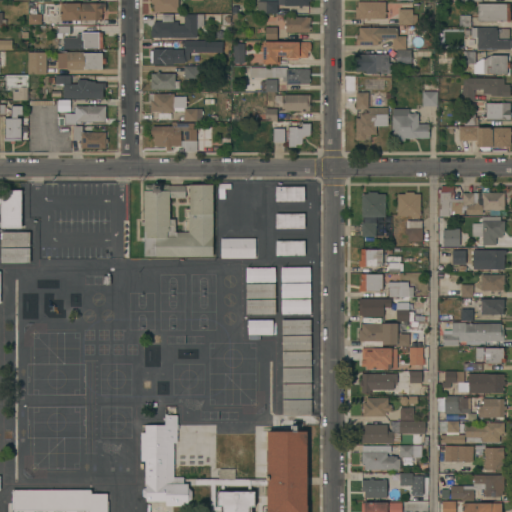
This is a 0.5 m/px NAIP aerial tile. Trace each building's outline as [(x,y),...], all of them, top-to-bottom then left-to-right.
[(178,0),(178,11),(153,12),(153,3),(151,3),(151,0),(178,0)] [(277,0),(277,13),(257,13),(257,0),(277,0)] [(385,1),(385,11),(387,11),(387,13),(385,13),(385,18),(355,18),(355,16),(355,13),(355,6),(357,6),(357,1),(385,1)] [(105,3),(105,11),(102,11),(102,13),(102,20),(60,19),(60,2),(105,3)] [(509,2),(509,11),(510,11),(510,20),(477,20),(477,3),(509,2)] [(418,8),(418,23),(398,24),(398,8),(418,8)] [(33,13),(33,12),(36,12),(36,13),(41,13),(41,24),(28,23),(28,13),(33,13)] [(203,13),(203,26),(199,26),(197,29),(197,36),(151,37),(151,35),(150,34),(150,30),(151,29),(151,25),(154,24),(154,21),(162,21),(162,13),(173,13),(173,21),(178,21),(178,24),(184,24),(184,14),(203,13)] [(470,26),(459,26),(459,15),(470,15),(470,26)] [(310,16),(309,32),(285,31),(286,27),(284,27),(284,25),(285,25),(285,16),(310,16)] [(277,39),(265,39),(265,26),(277,26),(277,39)] [(476,48),(476,37),(471,37),(471,27),(477,27),(477,26),(496,26),(496,29),(497,29),(497,39),(510,39),(510,48),(476,48)] [(356,44),(356,34),(358,34),(358,27),(397,27),(397,35),(405,35),(406,42),(409,42),(409,49),(411,49),(411,56),(415,56),(415,64),(396,64),(396,48),(392,48),(392,37),(384,38),(384,39),(381,39),(381,40),(377,40),(377,44),(356,44)] [(63,37),(81,37),(81,32),(98,31),(98,32),(102,32),(102,48),(98,48),(98,47),(83,47),(83,48),(63,48),(63,37)] [(0,39),(12,39),(12,49),(0,49),(0,39)] [(205,40),(205,52),(184,52),(184,40),(205,40)] [(310,41),(310,44),(311,44),(311,48),(310,48),(310,50),(308,50),(307,57),(298,57),(298,59),(287,59),(287,57),(285,57),(286,55),(279,55),(279,64),(262,64),(262,41),(310,41)] [(244,63),(233,63),(233,42),(244,42),(244,63)] [(173,48),(173,64),(152,64),(152,62),(150,62),(150,50),(152,50),(152,48),(173,48)] [(507,61),(510,61),(510,67),(507,67),(507,73),(490,73),(490,72),(484,72),(484,73),(473,73),(473,63),(464,63),(464,50),(475,50),(475,62),(481,58),(484,58),(491,54),(507,55),(507,61)] [(47,75),(28,75),(29,52),(48,52),(47,75)] [(103,52),(103,58),(106,58),(106,64),(102,64),(102,69),(84,69),(84,71),(67,71),(67,52),(103,52)] [(388,53),(388,62),(391,62),(391,73),(384,73),(384,74),(380,74),(380,73),(375,73),(375,74),(371,74),(371,73),(365,73),(365,71),(361,71),(361,70),(355,70),(355,68),(354,68),(354,64),(355,64),(355,60),(354,60),(354,56),(355,56),(355,54),(388,53)] [(196,65),(196,77),(184,77),(184,65),(196,65)] [(249,77),(249,67),(287,67),(287,68),(307,68),(310,68),(310,74),(309,74),(309,83),(285,83),(285,81),(282,81),(282,78),(281,78),(281,77),(249,77)] [(151,89),(150,72),(156,72),(156,71),(159,71),(159,72),(175,72),(175,81),(179,81),(179,88),(175,88),(175,89),(151,89)] [(13,100),(14,89),(6,89),(7,74),(29,75),(28,101),(13,100)] [(70,74),(71,83),(77,83),(77,79),(87,79),(87,80),(90,80),(90,81),(95,81),(95,82),(105,82),(105,88),(103,88),(103,97),(63,97),(63,83),(55,83),(55,75),(70,74)] [(490,77),(504,77),(504,83),(509,83),(509,86),(510,86),(510,95),(503,95),(490,95),(490,93),(486,93),(486,100),(476,99),(474,96),(476,93),(482,93),(482,88),(473,88),(474,100),(462,100),(461,87),(463,87),(463,77),(490,77)] [(277,79),(277,81),(280,81),(280,91),(277,91),(265,91),(265,78),(277,79)] [(437,90),(437,105),(422,105),(422,90),(437,90)] [(388,125),(376,125),(376,134),(370,134),(370,139),(356,139),(355,117),(359,117),(359,114),(363,113),(363,112),(368,112),(368,108),(356,109),(355,91),(368,91),(368,96),(369,96),(369,99),(368,99),(368,107),(387,106),(388,125)] [(174,93),(174,96),(186,96),(186,107),(185,107),(185,108),(202,108),(202,120),(196,120),(184,120),(184,110),(174,110),(174,111),(171,111),(171,119),(158,119),(158,111),(150,111),(150,101),(149,101),(148,93),(174,93)] [(309,94),(309,110),(284,110),(284,106),(282,106),(282,103),(284,103),(285,94),(309,94)] [(510,102),(510,118),(485,118),(485,102),(510,102)] [(22,105),(22,115),(17,115),(17,118),(21,118),(21,140),(14,140),(14,143),(10,143),(10,140),(4,140),(4,137),(5,137),(5,118),(11,118),(11,105),(22,105)] [(105,105),(105,117),(107,117),(107,121),(105,121),(89,121),(89,122),(85,122),(85,121),(76,121),(76,125),(82,125),(82,131),(105,131),(105,138),(107,138),(107,142),(105,142),(105,148),(80,148),(80,140),(72,140),(72,125),(65,125),(65,113),(74,113),(74,105),(105,105)] [(276,108),(277,120),(265,120),(265,108),(276,108)] [(429,137),(405,137),(405,140),(392,140),(392,115),(407,115),(407,112),(413,112),(413,111),(415,111),(415,113),(418,113),(418,123),(429,123),(429,137)] [(464,125),(463,111),(478,111),(478,124),(464,125)] [(171,125),(171,121),(176,121),(176,122),(189,122),(189,121),(198,121),(198,129),(196,129),(196,140),(197,140),(197,151),(184,151),(184,146),(159,146),(159,138),(158,136),(152,136),(152,133),(150,133),(150,128),(152,128),(152,125),(171,125)] [(273,128),(288,128),(288,126),(297,126),(297,128),(302,128),(302,123),(310,123),(310,133),(309,135),(308,135),(305,135),(305,137),(304,137),(304,138),(303,138),(302,138),(302,137),(302,142),(301,143),(300,143),(299,144),(295,144),(295,146),(288,146),(288,144),(284,144),(284,151),(273,151),(273,128)] [(510,144),(507,144),(507,146),(491,146),(491,151),(480,151),(478,146),(477,146),(477,139),(459,139),(458,125),(478,125),(478,127),(510,127),(510,144)] [(213,256),(144,256),(144,225),(141,225),(141,221),(144,221),(144,190),(145,190),(145,184),(168,184),(185,184),(185,197),(169,197),(169,218),(175,218),(175,231),(189,231),(189,213),(189,184),(213,184),(213,256)] [(259,184),(260,205),(222,205),(221,184),(259,184)] [(504,191),(504,197),(505,197),(505,201),(504,201),(504,204),(505,204),(505,207),(504,207),(504,209),(499,209),(499,215),(489,215),(489,209),(482,209),(482,214),(466,214),(465,212),(463,212),(463,206),(466,206),(466,205),(462,205),(462,214),(449,214),(449,215),(437,216),(437,192),(441,192),(441,185),(453,185),(453,188),(456,188),(456,192),(454,192),(454,197),(450,197),(450,198),(462,198),(462,192),(504,191)] [(304,186),(304,200),(275,201),(275,186),(304,186)] [(0,189),(21,189),(21,228),(0,228),(0,189)] [(385,216),(361,216),(361,193),(367,193),(367,191),(377,191),(377,193),(385,193),(385,216)] [(420,215),(419,215),(419,217),(411,217),(411,215),(397,215),(397,193),(405,193),(405,191),(414,191),(414,193),(420,193),(420,215)] [(260,211),(260,232),(222,232),(221,211),(260,211)] [(304,213),(304,227),(276,228),(275,213),(304,213)] [(500,216),(500,220),(504,220),(504,232),(502,232),(502,236),(500,236),(500,237),(496,237),(496,244),(482,244),(482,236),(472,236),(472,222),(481,222),(481,220),(481,216),(500,216)] [(422,220),(422,227),(422,240),(408,240),(408,234),(405,234),(405,227),(408,227),(408,220),(422,220)] [(376,222),(376,225),(375,225),(375,236),(361,236),(361,222),(376,222)] [(459,245),(443,246),(442,229),(454,229),(454,227),(459,227),(459,245)] [(30,231),(30,246),(1,246),(1,231),(30,231)] [(255,238),(255,257),(221,257),(220,238),(255,238)] [(305,240),(305,254),(275,255),(275,240),(305,240)] [(0,247),(30,247),(30,262),(0,262),(0,247)] [(382,249),(382,266),(365,266),(359,266),(359,260),(360,260),(360,249),(382,249)] [(504,249),(504,250),(505,250),(505,253),(504,253),(504,266),(497,266),(497,270),(477,270),(477,249),(504,249)] [(465,264),(465,250),(452,250),(452,264),(465,264)] [(399,262),(402,262),(402,270),(400,270),(400,272),(388,272),(388,262),(399,262)] [(275,266),(275,281),(246,282),(245,267),(275,266)] [(310,266),(310,281),(281,281),(281,266),(310,266)] [(383,274),(383,292),(359,291),(359,285),(361,285),(361,273),(383,274)] [(504,274),(504,283),(503,283),(503,289),(500,289),(500,290),(493,290),(493,291),(491,291),(491,290),(481,289),(481,274),(504,274)] [(310,282),(310,297),(281,297),(281,283),(310,282)] [(391,298),(391,297),(389,297),(389,287),(389,282),(409,282),(409,287),(414,287),(414,297),(400,297),(400,298),(391,298)] [(275,283),(275,297),(246,298),(246,283),(275,283)] [(473,284),(473,296),(460,296),(460,284),(473,284)] [(310,298),(310,313),(281,313),(281,299),(310,298)] [(396,298),(396,305),(391,305),(391,308),(389,308),(389,310),(383,310),(383,321),(365,321),(365,316),(359,316),(359,299),(396,298)] [(481,298),(504,298),(504,308),(503,308),(503,314),(493,314),(491,314),(481,314),(481,298)] [(275,299),(275,313),(246,313),(246,299),(275,299)] [(409,301),(409,308),(408,308),(408,321),(396,321),(396,319),(390,319),(390,314),(395,314),(395,309),(399,309),(399,304),(400,304),(400,302),(409,301)] [(472,308),(473,320),(460,320),(460,308),(472,308)] [(311,318),(311,333),(282,334),(281,319),(311,318)] [(273,319),(273,335),(248,336),(248,319),(273,319)] [(384,322),(384,323),(397,323),(397,333),(409,333),(409,345),(408,345),(408,351),(401,351),(401,345),(395,345),(383,345),(383,346),(363,346),(363,340),(359,340),(358,329),(361,329),(361,323),(384,322)] [(501,322),(501,329),(503,329),(504,340),(458,340),(458,345),(443,345),(443,329),(451,329),(451,322),(465,322),(465,323),(501,322)] [(311,334),(311,349),(282,350),(281,335),(311,334)] [(422,359),(424,359),(424,363),(422,363),(422,364),(409,364),(409,346),(422,346),(422,359)] [(397,348),(397,368),(387,368),(387,369),(366,369),(366,365),(361,365),(361,359),(361,347),(397,348)] [(503,347),(503,357),(505,357),(505,361),(501,361),(501,363),(484,363),(484,347),(503,347)] [(311,351),(311,365),(282,366),(282,351),(311,351)] [(464,370),(464,362),(482,362),(482,370),(464,370)] [(311,367),(311,381),(282,382),(282,367),(311,367)] [(421,370),(421,382),(409,382),(409,370),(421,370)] [(464,371),(464,382),(468,382),(468,373),(504,373),(504,380),(505,380),(505,385),(503,385),(503,394),(468,394),(468,392),(458,392),(458,382),(450,382),(450,387),(441,387),(441,381),(444,381),(444,371),(464,371)] [(396,373),(396,383),(393,383),(393,389),(370,389),(370,393),(361,393),(361,385),(359,385),(359,380),(361,380),(361,373),(396,373)] [(311,383),(311,397),(282,397),(282,383),(311,383)] [(463,395),(463,397),(470,397),(470,408),(463,408),(463,413),(444,413),(444,410),(437,410),(437,396),(444,396),(444,395),(463,395)] [(388,397),(388,404),(391,403),(391,407),(392,407),(392,410),(391,410),(391,411),(385,411),(385,415),(363,416),(362,402),(366,402),(365,397),(388,397)] [(504,398),(504,405),(506,405),(506,409),(504,409),(504,417),(478,417),(479,414),(477,413),(477,409),(478,408),(478,405),(483,405),(483,397),(504,398)] [(311,398),(311,413),(282,414),(282,399),(311,398)] [(140,432),(145,432),(145,424),(165,424),(165,405),(176,405),(176,414),(177,414),(177,442),(174,442),(174,475),(183,475),(183,482),(188,482),(188,487),(192,490),(192,498),(188,501),(188,505),(165,505),(165,501),(146,501),(146,497),(142,495),(142,489),(146,487),(146,484),(145,484),(145,461),(140,461),(140,432)] [(413,407),(413,419),(399,419),(399,407),(413,407)] [(386,424),(386,430),(389,430),(389,431),(392,431),(392,421),(400,421),(400,420),(424,420),(424,432),(400,432),(400,441),(392,441),(392,442),(372,442),(372,443),(370,443),(370,442),(362,442),(361,431),(365,431),(365,424),(386,424)] [(504,422),(504,433),(502,432),(502,435),(499,435),(499,441),(481,441),(481,443),(464,443),(464,445),(440,445),(440,434),(446,434),(446,431),(447,431),(447,420),(458,420),(458,422),(465,422),(465,425),(483,425),(483,422),(504,422)] [(307,430),(306,511),(267,511),(267,485),(195,485),(195,478),(267,478),(267,430),(307,430)] [(413,444),(413,447),(421,447),(421,457),(412,457),(412,458),(410,458),(410,462),(403,462),(403,456),(399,456),(399,444),(413,444)] [(473,461),(444,461),(445,446),(473,446),(473,461)] [(500,447),(500,446),(503,446),(503,468),(500,468),(500,469),(484,469),(484,446),(500,447)] [(364,469),(364,463),(361,462),(361,451),(370,451),(370,450),(372,450),(372,451),(387,451),(387,455),(389,455),(393,455),(393,456),(397,456),(397,458),(400,458),(400,469),(364,469)] [(412,472),(412,485),(400,485),(400,473),(412,472)] [(504,474),(504,490),(502,490),(502,494),(500,494),(500,496),(484,496),(484,493),(483,493),(483,489),(484,489),(484,487),(481,487),(481,489),(473,489),(473,500),(462,500),(462,498),(450,498),(450,485),(463,485),(463,487),(474,487),(474,474),(504,474)] [(386,496),(364,497),(364,491),(361,491),(361,479),(370,479),(370,478),(373,478),(373,479),(386,479),(386,496)] [(91,489),(91,493),(107,493),(107,511),(12,511),(12,489),(91,489)] [(254,490),(254,506),(251,506),(251,511),(220,511),(220,506),(217,506),(217,490),(254,490)] [(455,500),(455,511),(442,511),(442,500),(455,500)] [(402,502),(401,511),(361,511),(361,501),(402,502)] [(462,511),(462,502),(491,502),(491,503),(502,503),(502,511),(462,511)]
